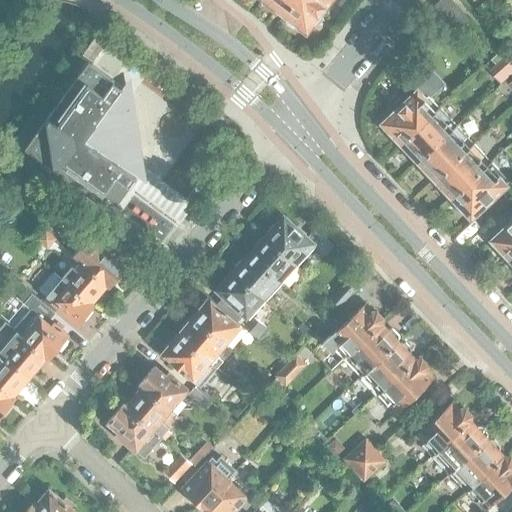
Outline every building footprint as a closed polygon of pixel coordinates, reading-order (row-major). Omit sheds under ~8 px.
[(285,13),(295,0),(265,0),(266,4),(273,10),(279,9),(285,13)] [(319,13),(329,0),(295,0),(285,13),(287,15),(287,20),(293,25),(299,24),(306,30),(313,22),(315,24),(322,16),(319,13)] [(441,0),(434,7),(456,30),(468,20),(449,0),(441,0)] [(99,32),(83,54),(93,61),(109,39),(99,32)] [(507,76),(511,72),(511,67),(505,59),(498,66),(507,76)] [(112,212),(125,193),(137,177),(134,174),(138,170),(145,169),(133,93),(126,94),(122,91),(124,88),(89,62),(25,149),(112,212)] [(403,142),(440,106),(430,95),(438,88),(421,70),(410,80),(417,88),(408,97),(410,99),(400,108),(398,106),(391,113),(393,115),(385,123),(403,142)] [(420,160),(457,125),(440,106),(403,142),(420,160)] [(437,178),(474,143),(457,125),(420,160),(437,178)] [(454,196),(491,161),(474,143),(437,178),(454,196)] [(472,215),(496,193),(509,180),(491,161),(454,196),(472,215)] [(266,236),(295,263),(298,265),(316,246),(284,217),(278,224),(274,224),(267,231),(268,235),(266,236)] [(511,257),(511,221),(494,238),(501,245),(501,250),(507,257),(511,257)] [(108,252),(116,243),(87,223),(70,241),(79,249),(74,255),(81,262),(82,260),(109,283),(112,285),(126,267),(108,252)] [(279,280),(295,263),(266,236),(266,237),(262,237),(257,243),(257,247),(251,254),(279,280)] [(324,238),(316,246),(324,254),(332,246),(324,238)] [(263,297),(279,280),(251,254),(245,260),(241,260),(236,266),(236,270),(235,271),(263,297)] [(92,302),(109,283),(82,260),(81,262),(76,268),(73,265),(62,278),(92,302)] [(266,300),(263,297),(235,271),(234,272),(230,273),(224,279),(224,283),(218,290),(247,316),(249,318),(252,314),(266,300)] [(95,305),(92,302),(62,278),(48,295),(42,302),(55,313),(61,306),(80,322),(95,305)] [(340,307),(358,288),(349,279),(331,298),(340,307)] [(55,313),(42,302),(33,294),(24,304),(35,312),(25,323),(21,320),(14,328),(46,356),(49,358),(69,334),(54,322),(52,325),(48,321),(55,313)] [(242,325),(240,324),(212,300),(211,301),(208,299),(199,310),(202,313),(196,318),(226,344),(242,325)] [(344,357),(383,322),(382,321),(383,317),(378,310),(372,310),(366,304),(326,338),(327,339),(320,345),(322,349),(330,341),(344,357)] [(243,325),(257,337),(266,327),(252,314),(249,318),(247,316),(240,324),(242,325),(243,325)] [(226,344),(196,318),(195,320),(192,317),(184,327),(186,330),(180,337),(210,362),(211,362),(217,368),(223,361),(216,355),(226,344)] [(46,356),(14,328),(6,321),(0,328),(0,332),(9,341),(1,350),(30,375),(46,356)] [(361,375),(400,340),(398,338),(399,337),(399,334),(394,327),(387,327),(383,322),(344,357),(361,375)] [(210,362),(180,337),(179,339),(176,336),(168,346),(170,348),(164,356),(194,381),(210,362)] [(377,392),(416,357),(410,351),(412,347),(406,341),(402,341),(401,341),(400,340),(361,375),(377,392)] [(0,384),(13,395),(30,375),(1,350),(0,351),(0,384)] [(296,353),(275,375),(286,386),(307,363),(296,353)] [(416,357),(377,392),(395,411),(434,376),(427,369),(428,364),(422,358),(416,357)] [(140,384),(143,387),(170,410),(187,389),(168,373),(167,375),(155,366),(140,384)] [(0,416),(16,398),(13,395),(0,384),(0,416)] [(205,408),(211,401),(195,386),(188,393),(205,408)] [(160,421),(170,410),(143,387),(126,406),(160,435),(162,437),(169,428),(160,421)] [(434,456),(473,421),(471,419),(472,415),(467,409),(461,409),(454,401),(415,436),(434,456)] [(160,435),(126,406),(123,404),(108,422),(118,431),(116,434),(135,450),(136,449),(143,455),(160,435)] [(451,474),(490,439),(486,435),(488,434),(487,431),(483,426),(480,426),(479,427),(473,421),(434,456),(451,474)] [(377,448),(366,437),(343,458),(353,469),(377,448)] [(467,491),(506,456),(501,450),(501,445),(492,439),(490,439),(451,474),(467,491)] [(189,460),(195,466),(212,447),(206,442),(189,460)] [(377,448),(353,469),(364,481),(388,460),(377,448)] [(181,453),(163,472),(174,483),(192,464),(181,453)] [(485,509),(511,485),(511,457),(507,457),(506,456),(467,491),(485,509)] [(212,458),(208,462),(182,489),(201,507),(227,479),(236,470),(222,457),(217,462),(212,458)] [(417,469),(422,472),(431,464),(427,460),(417,469)] [(243,511),(254,501),(249,496),(247,498),(227,479),(201,507),(206,511),(243,511)] [(29,511),(70,511),(73,509),(71,508),(72,505),(64,498),(62,500),(49,489),(37,504),(34,501),(26,510),(29,511)] [(448,500),(452,504),(461,496),(457,492),(448,500)] [(254,501),(243,511),(261,511),(258,509),(260,507),(254,501)]
